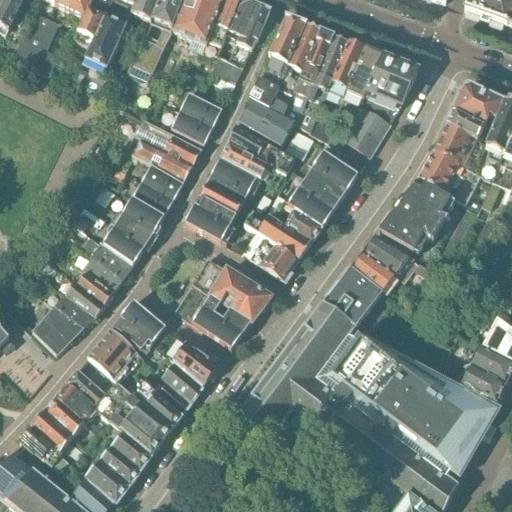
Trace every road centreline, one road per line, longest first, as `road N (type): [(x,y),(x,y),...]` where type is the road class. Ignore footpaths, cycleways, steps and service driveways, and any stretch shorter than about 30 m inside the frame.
road 1 (residential): [(447,48),(444,76),(403,159),(292,309)]
road 2 (residential): [(170,231),(286,0)]
road 3 (residential): [(0,443),(133,295)]
road 4 (residential): [(242,379),(140,511)]
road 5 (residential): [(292,309),(170,231)]
road 6 (unclassified): [(447,48),(314,0)]
road 7 (residential): [(242,379),(133,295)]
